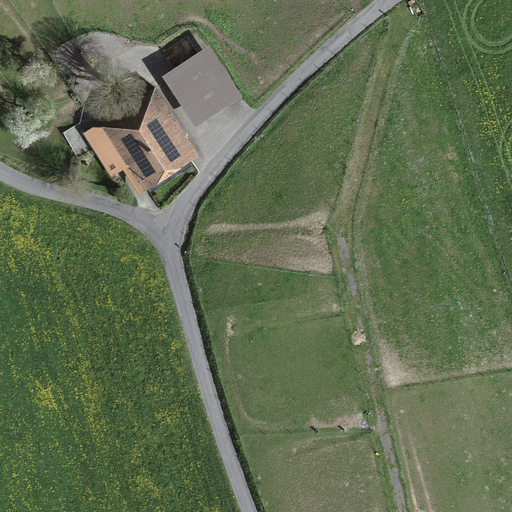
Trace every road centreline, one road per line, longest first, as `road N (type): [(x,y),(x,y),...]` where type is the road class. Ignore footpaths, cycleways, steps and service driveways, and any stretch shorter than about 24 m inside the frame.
road 1 (residential): [(414,0),(374,32),(185,247)]
road 2 (residential): [(283,511),(185,247)]
road 3 (residential): [(185,247),(0,193)]
